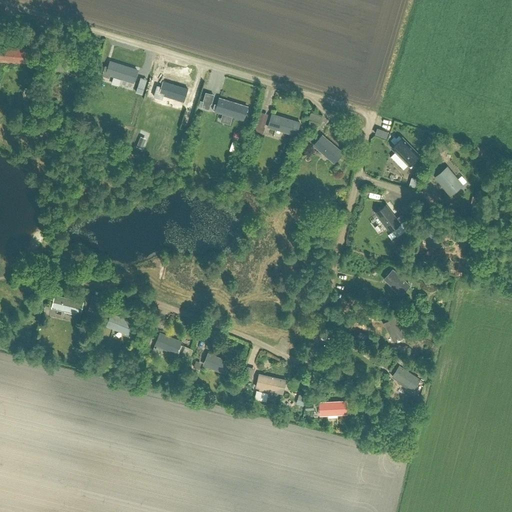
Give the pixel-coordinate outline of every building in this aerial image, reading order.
[(1,47),(0,60),(32,62),(33,49),(1,47)] [(87,61),(79,59),(59,56),(57,68),(71,71),(70,75),(84,77),(87,61)] [(106,73),(128,80),(133,81),(137,69),(132,68),(132,67),(111,61),(106,73)] [(184,101),(187,88),(164,81),(160,93),(184,101)] [(243,119),(247,107),(219,98),(216,110),(243,119)] [(299,122),(272,114),(268,126),(296,134),(299,122)] [(375,131),(385,134),(388,125),(379,121),(375,131)] [(342,152),(325,137),(322,135),(314,145),(334,162),(342,152)] [(419,156),(414,151),(401,137),(392,147),(410,164),(419,156)] [(135,138),(131,149),(137,151),(140,140),(135,138)] [(462,186),(458,181),(446,168),(437,176),(448,189),(452,194),(462,186)] [(383,169),(381,175),(396,180),(399,174),(383,169)] [(386,204),(375,211),(390,231),(405,220),(401,215),(396,218),(386,204)] [(431,222),(421,230),(431,245),(442,238),(431,222)] [(401,294),(410,284),(393,269),(384,279),(401,294)] [(80,314),(83,301),(55,295),(52,307),(80,314)] [(108,312),(103,323),(128,333),(133,322),(112,313),(112,314),(108,312)] [(394,339),(405,333),(397,319),(387,325),(394,339)] [(181,341),(160,332),(153,349),(160,352),(162,347),(176,353),(181,341)] [(200,347),(202,336),(196,335),(193,346),(200,347)] [(185,346),(181,356),(189,359),(193,349),(185,346)] [(225,373),(229,361),(209,352),(204,364),(225,373)] [(240,376),(251,376),(251,364),(241,364),(240,376)] [(413,389),(420,378),(400,365),(393,376),(413,389)] [(256,386),(259,387),(259,390),(256,389),(254,398),(265,401),(268,392),(277,394),(278,391),(283,392),(285,379),(259,373),(256,386)] [(320,402),(320,414),(343,413),(343,401),(320,402)]
